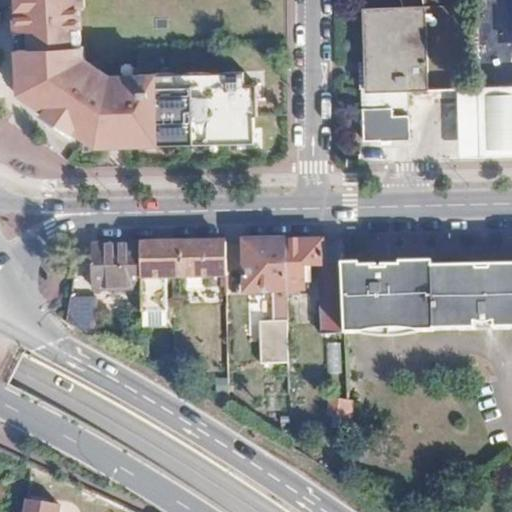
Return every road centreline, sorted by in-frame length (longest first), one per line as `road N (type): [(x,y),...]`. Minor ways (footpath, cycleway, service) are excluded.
road 1 (primary): [(312,511),(4,317)]
road 2 (primary): [(259,511),(128,421),(0,351)]
road 3 (primary): [(0,374),(117,436),(234,511)]
road 4 (tertiary): [(87,208),(310,200)]
road 5 (primary): [(0,403),(177,511)]
road 6 (tertiary): [(310,200),(511,198)]
road 7 (residential): [(310,200),(309,0)]
road 8 (unknown): [(498,391),(336,390)]
